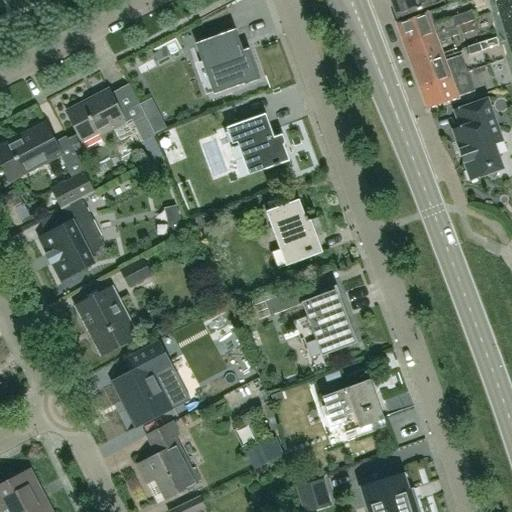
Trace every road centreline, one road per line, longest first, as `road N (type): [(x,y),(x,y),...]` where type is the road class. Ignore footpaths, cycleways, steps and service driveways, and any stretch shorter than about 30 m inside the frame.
road 1 (unclassified): [(465,511),(282,0)]
road 2 (tertiary): [(511,438),(357,23)]
road 3 (residential): [(0,75),(143,0)]
road 4 (residential): [(63,405),(0,288)]
